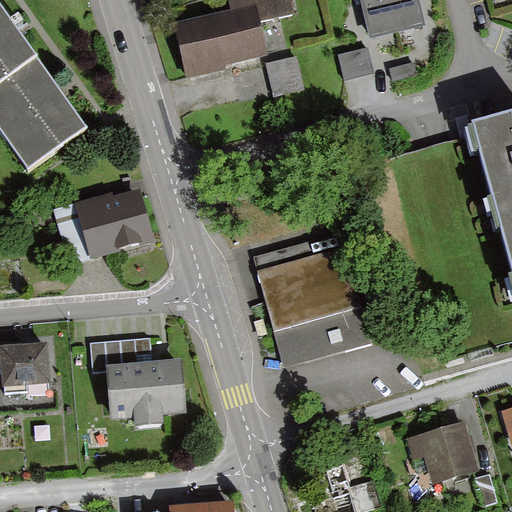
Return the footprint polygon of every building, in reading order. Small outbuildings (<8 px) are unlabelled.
[(174,25),(186,81),(226,73),(226,69),(270,58),(262,24),(296,17),(292,0),(233,0),(229,1),(232,13),(174,25)] [(426,29),(419,0),(361,0),(372,43),(426,29)] [(0,84),(36,59),(0,9),(0,84)] [(368,50),(338,57),(345,83),(376,76),(368,50)] [(297,58),(266,65),(275,99),(306,91),(297,58)] [(0,84),(0,131),(28,170),(86,129),(36,59),(0,84)] [(415,64),(390,70),(393,83),(418,77),(415,64)] [(511,125),(468,138),(511,289),(511,125)] [(144,191),(80,206),(91,254),(155,239),(144,191)] [(255,256),(288,372),(380,345),(347,230),(255,256)] [(108,371),(108,366),(154,362),(151,337),(91,343),(94,372),(108,371)] [(0,346),(0,387),(46,385),(44,344),(0,346)] [(134,416),(135,426),(162,424),(161,414),(185,412),(181,360),(154,362),(108,366),(108,371),(112,418),(134,416)] [(431,433),(446,483),(489,470),(474,420),(431,433)] [(357,459),(327,467),(333,492),(296,502),(299,511),(388,511),(380,479),(363,484),(357,459)] [(480,478),(487,506),(500,503),(494,475),(480,478)]
